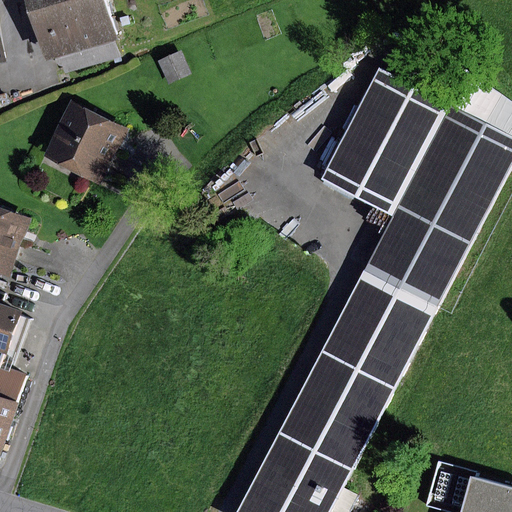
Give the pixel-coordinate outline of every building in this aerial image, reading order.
[(120,41),(108,0),(28,0),(46,62),(57,59),(61,75),(122,58),(117,42),(120,41)] [(0,64),(8,63),(0,12),(0,64)] [(131,25),(129,16),(120,18),(122,27),(131,25)] [(192,75),(182,51),(159,61),(169,85),(192,75)] [(442,100),(380,68),(322,180),(392,216),(237,511),(350,511),(359,495),(344,487),(511,165),(511,101),(461,64),(442,100)] [(101,186),(130,129),(72,101),(44,158),(101,186)] [(0,274),(11,278),(32,218),(0,206),(0,274)] [(0,367),(0,368),(5,353),(13,356),(27,314),(0,305),(0,367)] [(0,368),(0,367),(0,466),(21,404),(17,403),(26,376),(0,368)] [(477,472),(439,461),(426,507),(444,511),(511,511),(511,487),(476,478),(477,472)]
